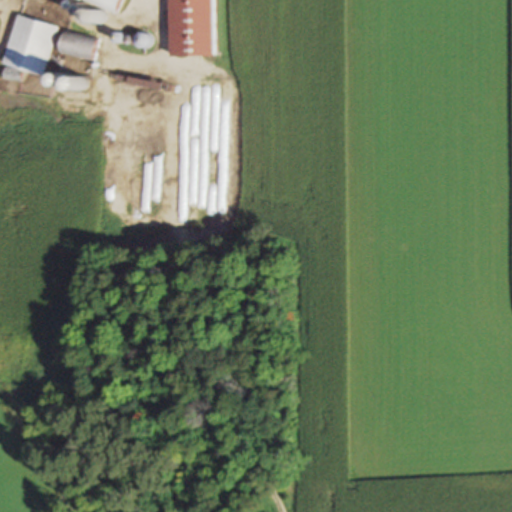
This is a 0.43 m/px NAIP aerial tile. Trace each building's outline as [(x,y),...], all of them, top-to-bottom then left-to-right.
[(80,0),(119,14),(123,0),(80,0)] [(169,0),(170,58),(215,58),(214,0),(169,0)] [(18,16),(3,66),(45,78),(59,28),(18,16)] [(93,62),(99,41),(66,32),(60,53),(93,62)] [(139,50),(151,48),(148,35),(136,38),(139,50)]
